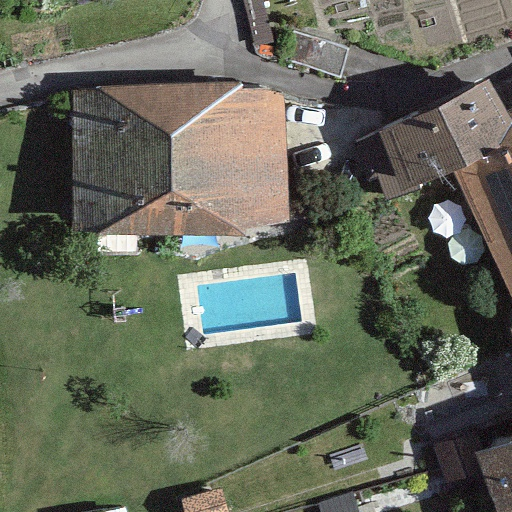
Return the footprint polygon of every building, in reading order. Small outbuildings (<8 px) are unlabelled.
[(84,81),(91,221),(201,223),(199,69),(84,81)] [(199,69),(201,223),(305,220),(298,89),(199,69)] [(454,173),(499,149),(511,124),(511,120),(507,112),(489,80),(358,144),(383,204),(454,173)] [(511,109),(507,112),(511,120),(511,124),(499,149),(454,173),(511,296),(511,109)] [(452,385),(467,418),(502,403),(487,370),(452,385)] [(423,450),(436,487),(479,473),(467,435),(423,450)] [(511,511),(511,442),(477,454),(497,511),(511,511)]
